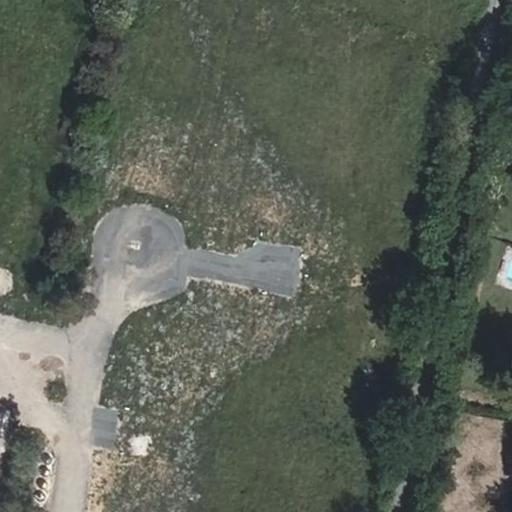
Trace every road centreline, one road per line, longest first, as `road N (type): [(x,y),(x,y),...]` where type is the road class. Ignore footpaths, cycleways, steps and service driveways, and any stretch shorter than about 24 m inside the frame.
road 1 (residential): [(394,511),(491,0)]
road 2 (residential): [(69,511),(103,310),(138,257),(267,270)]
